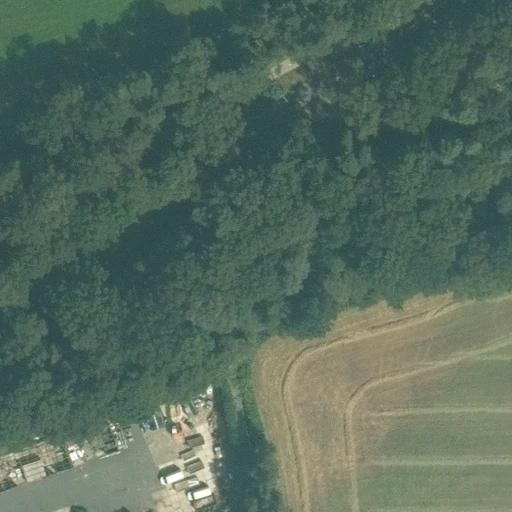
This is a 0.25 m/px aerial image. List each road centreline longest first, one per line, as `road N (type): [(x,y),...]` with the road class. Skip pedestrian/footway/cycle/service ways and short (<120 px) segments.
road 1 (primary): [(0,294),(276,119)]
road 2 (unclassified): [(276,119),(511,113)]
road 3 (primary): [(276,119),(443,0)]
